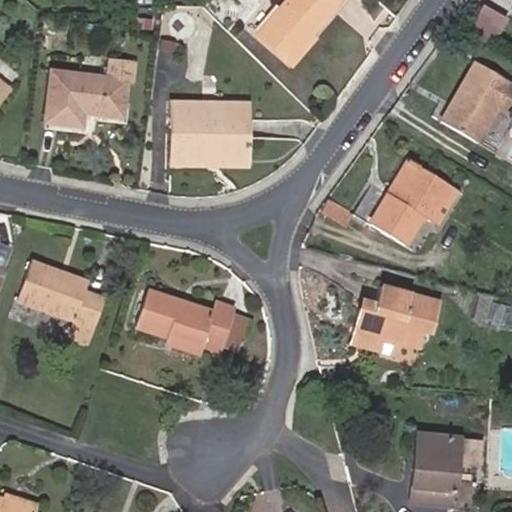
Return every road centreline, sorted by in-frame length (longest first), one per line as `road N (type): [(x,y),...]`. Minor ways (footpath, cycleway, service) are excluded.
road 1 (residential): [(259,236),(437,0)]
road 2 (residential): [(0,185),(259,236)]
road 3 (residential): [(259,236),(289,369),(263,428),(206,452)]
